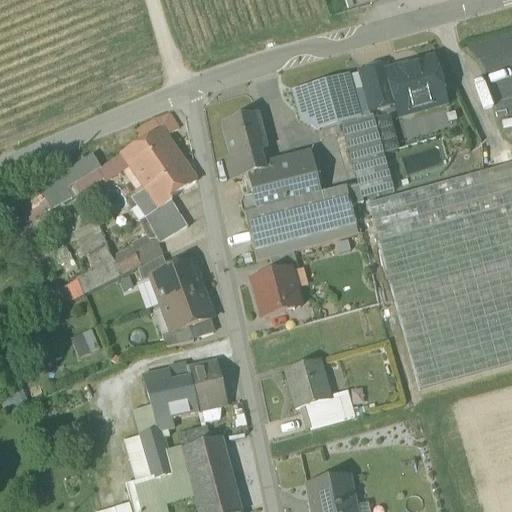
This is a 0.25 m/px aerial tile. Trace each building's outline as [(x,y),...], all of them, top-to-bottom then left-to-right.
[(387,75),(394,102),(402,99),(414,106),(416,114),(444,106),(442,96),(447,95),(441,70),(435,72),(432,63),(388,75),(387,75)] [(360,75),(371,114),(395,107),(394,102),(387,75),(388,75),(386,67),(360,75)] [(360,75),(348,77),(361,121),(361,122),(372,119),(371,114),(360,75)] [(300,122),(318,133),(361,121),(348,77),(292,93),(300,122)] [(399,118),(416,114),(414,106),(402,99),(394,102),(395,107),(399,118)] [(389,114),(372,119),(382,156),(399,152),(389,114)] [(145,193),(158,212),(171,204),(171,203),(169,200),(196,183),(188,170),(172,146),(171,146),(166,138),(178,131),(169,117),(157,121),(136,133),(143,144),(121,158),(129,170),(145,193)] [(225,128),(235,160),(235,161),(247,158),(252,156),(253,161),(269,157),(267,152),(268,151),(258,118),(225,128)] [(341,128),(362,202),(393,193),(382,156),(372,119),(361,122),(341,128)] [(46,204),(50,211),(71,200),(66,191),(97,171),(100,170),(93,157),(38,191),(46,204)] [(249,180),(254,198),(258,214),(323,197),(313,157),(294,161),(295,166),(252,177),(249,178),(249,180)] [(121,158),(100,170),(97,171),(103,180),(106,185),(122,175),(129,170),(121,158)] [(252,177),(247,158),(235,161),(235,160),(228,162),(233,184),(249,180),(249,178),(252,177)] [(511,166),(368,207),(420,392),(511,366),(511,166)] [(145,193),(129,170),(122,175),(138,198),(145,193)] [(66,191),(71,200),(103,180),(97,171),(66,191)] [(25,199),(33,212),(46,204),(38,191),(25,199)] [(245,217),(254,253),(357,227),(348,191),(323,197),(258,214),(245,217)] [(133,202),(145,219),(158,212),(145,193),(138,198),(133,202)] [(245,217),(258,214),(254,198),(248,199),(242,209),(245,217)] [(25,224),(50,211),(46,204),(33,212),(25,199),(14,205),(25,224)] [(145,219),(133,202),(126,206),(138,224),(147,240),(154,236),(145,219)] [(154,236),(159,245),(186,229),(171,204),(158,212),(145,219),(154,236)] [(75,233),(86,258),(106,248),(96,224),(75,233)] [(360,237),(357,227),(254,253),(257,265),(270,261),(294,255),(360,237)] [(93,272),(100,285),(118,277),(162,256),(158,246),(159,245),(154,236),(147,240),(132,248),(133,250),(111,260),(106,248),(86,258),(93,272)] [(270,261),(275,277),(291,273),(291,274),(299,272),(297,267),(294,255),(270,261)] [(137,272),(142,284),(151,281),(151,280),(168,273),(162,259),(137,272)] [(151,281),(161,307),(202,293),(192,265),(168,273),(151,280),(151,281)] [(82,295),(100,285),(93,272),(75,281),(76,283),(82,295)] [(251,283),(261,320),(301,309),(291,274),(291,273),(275,277),(251,283)] [(151,281),(142,284),(136,285),(146,313),(152,311),(161,307),(151,281)] [(83,297),(82,295),(76,283),(54,293),(61,307),(83,297)] [(212,321),(202,293),(161,307),(171,335),(171,336),(188,330),(212,321)] [(152,311),(161,338),(171,335),(161,307),(152,311)] [(161,338),(166,350),(193,344),(188,330),(171,336),(171,335),(161,338)] [(81,336),(90,355),(100,351),(91,331),(81,336)] [(90,355),(81,336),(71,340),(79,360),(90,355)] [(187,370),(189,380),(198,415),(202,414),(216,410),(227,408),(216,363),(187,370)] [(284,373),(295,412),(303,410),(331,402),(330,398),(320,363),(284,373)] [(172,384),(189,380),(187,370),(186,364),(167,368),(168,373),(172,384)] [(151,407),(152,411),(157,432),(173,428),(171,422),(174,421),(174,420),(198,415),(189,380),(172,384),(168,373),(143,378),(151,407)] [(339,409),(343,421),(354,418),(348,393),(330,398),(331,402),(337,400),(339,409)] [(337,400),(331,402),(333,411),(339,409),(337,400)] [(303,410),(309,431),(343,421),(339,409),(333,411),(331,402),(303,410)] [(139,438),(140,437),(134,416),(152,411),(151,407),(132,413),(139,438)] [(216,410),(202,414),(204,425),(219,421),(216,410)] [(140,437),(157,432),(152,411),(134,416),(140,437)] [(173,430),(173,428),(157,432),(140,437),(139,438),(151,479),(152,481),(127,488),(133,507),(129,508),(128,507),(116,511),(116,509),(115,510),(115,511),(159,511),(157,501),(193,491),(182,451),(167,454),(163,440),(169,438),(167,432),(173,430)] [(209,440),(206,428),(187,433),(190,445),(209,440)] [(123,442),(134,483),(151,479),(139,438),(123,442)] [(194,497),(198,511),(239,511),(221,441),(182,451),(193,491),(194,497)] [(130,505),(116,509),(116,511),(128,507),(129,508),(133,507),(127,488),(152,481),(151,479),(134,483),(124,486),(130,505)] [(307,489),(311,511),(350,511),(350,510),(354,509),(348,480),(307,489)] [(159,511),(166,511),(165,508),(194,497),(193,491),(157,501),(159,511)]
